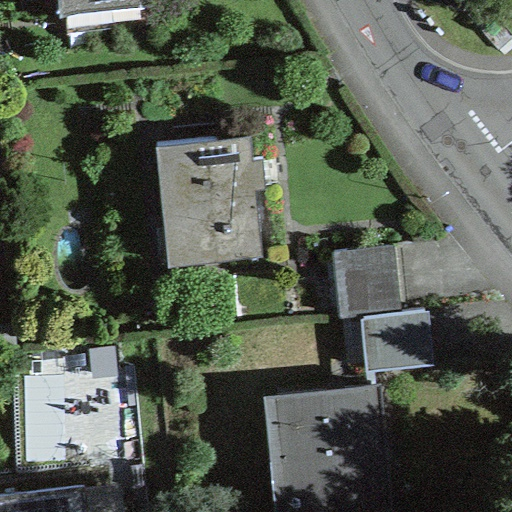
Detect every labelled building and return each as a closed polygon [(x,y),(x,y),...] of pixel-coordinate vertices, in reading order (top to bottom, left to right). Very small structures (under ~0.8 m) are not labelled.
[(61,0),(62,10),(122,4),(123,20),(153,17),(151,0),(61,0)] [(252,132),(158,141),(166,224),(179,223),(183,254),(171,255),(171,260),(263,251),(252,132)] [(398,244),(337,249),(342,311),(366,309),(403,306),(398,244)] [(403,306),(366,309),(371,364),(432,358),(427,304),(403,306)] [(380,382),(279,390),(283,450),(291,457),(295,510),(389,503),(380,382)] [(0,511),(87,511),(84,484),(0,492),(0,511)]
